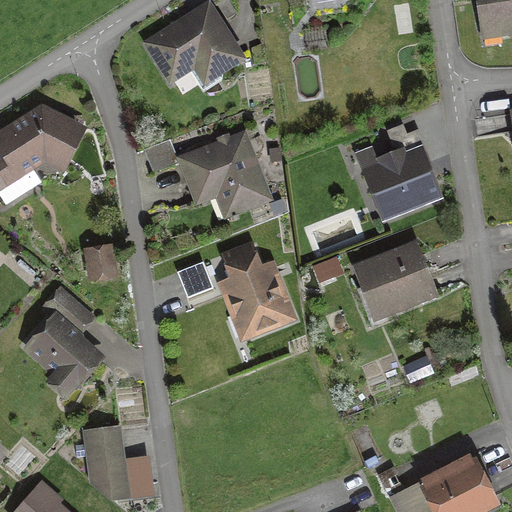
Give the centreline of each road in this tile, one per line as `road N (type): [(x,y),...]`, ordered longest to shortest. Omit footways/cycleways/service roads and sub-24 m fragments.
road 1 (residential): [(168,511),(116,125),(83,44)]
road 2 (residential): [(511,415),(433,0)]
